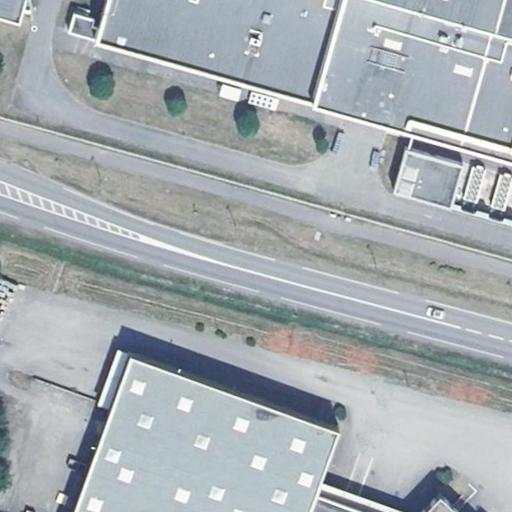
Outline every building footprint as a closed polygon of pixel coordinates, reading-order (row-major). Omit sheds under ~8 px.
[(0,0),(0,14),(18,20),(23,0),(0,0)] [(511,0),(106,0),(97,34),(375,117),(511,155),(511,0)] [(73,13),(68,32),(92,39),(97,20),(73,13)] [(221,82),(219,97),(238,100),(240,85),(221,82)] [(401,153),(395,198),(454,206),(460,161),(401,153)] [(449,511),(438,501),(429,511),(428,511),(373,511),(314,489),(335,425),(130,349),(70,511),(449,511)]
